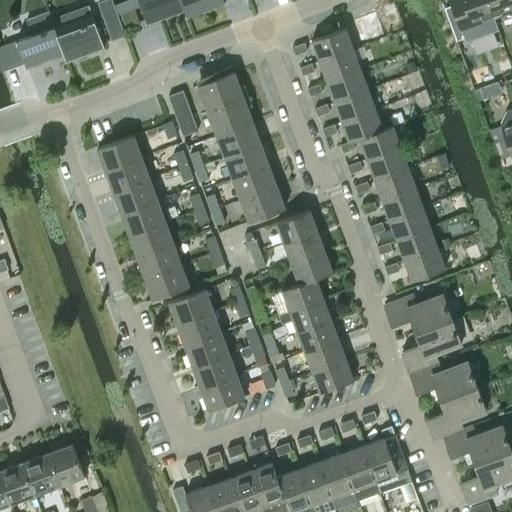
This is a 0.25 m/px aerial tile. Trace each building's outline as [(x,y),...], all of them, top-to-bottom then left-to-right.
[(137,0),(145,22),(182,9),(183,9),(179,0),(137,0)] [(179,0),(183,9),(182,9),(184,16),(224,2),(222,0),(179,0)] [(450,0),(454,10),(463,33),(466,41),(498,30),(493,18),(486,0),(450,0)] [(511,0),(486,0),(493,18),(511,10),(511,0)] [(64,13),(51,18),(57,32),(56,33),(63,52),(62,52),(65,60),(104,46),(100,35),(106,32),(101,19),(95,21),(89,4),(64,13)] [(401,27),(393,4),(380,9),(389,31),(401,27)] [(134,7),(120,12),(125,25),(139,20),(134,7)] [(56,33),(57,32),(51,18),(49,10),(25,18),(30,33),(16,39),(24,60),(25,65),(62,52),(63,52),(56,33)] [(116,12),(104,16),(113,40),(125,35),(116,12)] [(312,38),(319,59),(352,47),(344,27),(312,38)] [(295,54),(307,50),(304,42),(292,47),(295,54)] [(24,60),(18,43),(0,49),(0,65),(1,68),(24,60)] [(319,59),(326,79),(359,67),(352,47),(319,59)] [(508,60),(497,65),(501,76),(511,71),(511,70),(508,61),(508,60)] [(408,73),(416,70),(413,62),(405,65),(408,73)] [(303,74),(314,70),(311,63),(300,67),(303,74)] [(334,99),(367,87),(359,67),(326,79),(334,99)] [(234,71),(197,85),(216,135),(252,122),(234,71)] [(310,95),(322,90),(319,83),(307,87),(310,95)] [(374,107),(367,87),(334,99),(341,119),(374,107)] [(175,115),(190,109),(182,89),(168,95),(175,115)] [(318,115),(329,110),(327,103),(315,107),(318,115)] [(382,129),(381,128),(374,107),(341,119),(349,141),(349,142),(352,141),(359,138),(382,129)] [(511,157),(511,108),(508,110),(501,122),(502,125),(500,126),(503,132),(497,134),(505,157),(511,154),(511,157)] [(193,119),(190,109),(175,115),(179,124),(193,119)] [(400,111),(389,116),(392,124),(403,120),(400,111)] [(193,119),(179,124),(183,134),(197,129),(193,119)] [(168,137),(176,134),(171,120),(162,123),(168,137)] [(252,122),(216,135),(224,157),(260,144),(252,122)] [(325,135),(337,131),(334,123),(322,128),(325,135)] [(392,124),(381,128),(382,129),(359,138),(367,159),(400,146),(392,124)] [(97,148),(105,170),(141,157),(133,135),(97,148)] [(354,147),(352,141),(349,142),(349,141),(340,144),(343,152),(354,147)] [(260,144),(224,157),(232,178),(268,165),(260,144)] [(408,166),(400,146),(367,159),(374,179),(408,166)] [(179,166),(187,163),(182,150),(173,153),(179,166)] [(195,167),(203,164),(198,150),(190,154),(195,167)] [(149,179),(141,157),(105,170),(113,192),(149,179)] [(350,172),(362,168),(359,161),(348,165),(350,172)] [(192,177),(187,163),(179,166),(184,180),(192,177)] [(209,177),(203,164),(195,167),(200,181),(209,177)] [(268,165),(232,178),(240,200),(276,187),(268,165)] [(415,186),(408,166),(374,179),(381,199),(415,186)] [(157,200),(149,179),(113,192),(121,213),(157,200)] [(357,193),(369,188),(367,181),(355,185),(357,193)] [(422,206),(415,186),(381,199),(389,219),(422,206)] [(276,187),(240,200),(248,222),(284,208),(276,187)] [(194,209),(203,206),(198,192),(189,196),(194,209)] [(211,210),(219,207),(214,193),(206,196),(211,210)] [(165,221),(157,200),(121,213),(129,234),(165,221)] [(365,213),(377,208),(374,201),(362,205),(365,213)] [(208,220),(203,206),(194,209),(199,223),(208,220)] [(430,226),(422,206),(389,219),(396,239),(430,226)] [(224,220),(219,207),(211,210),(216,223),(224,220)] [(284,243),(317,231),(309,210),(276,222),(284,243)] [(173,243),(165,221),(129,234),(137,256),(173,243)] [(373,233),(384,229),(382,221),(370,226),(373,233)] [(437,247),(430,226),(396,239),(403,259),(437,247)] [(324,251),(317,231),(284,243),(291,263),(324,251)] [(210,252),(219,249),(214,235),(205,239),(210,252)] [(252,254),(260,251),(255,237),(247,240),(252,254)] [(380,253),(392,249),(389,242),(377,246),(380,253)] [(181,264),(173,243),(137,256),(145,277),(181,264)] [(437,247),(403,259),(411,279),(444,267),(437,247)] [(224,263),(219,249),(210,252),(215,266),(224,263)] [(265,265),(260,251),(252,254),(257,267),(265,265)] [(332,271),(324,251),(291,263),(299,283),(315,278),(332,271)] [(387,274),(399,269),(396,262),(385,266),(387,274)] [(181,264),(145,277),(153,299),(189,286),(181,264)] [(281,289),(289,310),(322,298),(315,278),(299,283),(281,289)] [(250,301),(259,298),(254,284),(245,288),(250,301)] [(235,302),(243,298),(238,285),(230,288),(235,302)] [(169,301),(177,323),(213,310),(205,288),(169,301)] [(413,293),(384,304),(392,326),(411,319),(416,332),(452,318),(442,293),(416,302),(413,293)] [(248,312),(243,298),(235,302),(240,315),(248,312)] [(264,311),(259,298),(250,301),(256,314),(264,311)] [(322,298),(289,310),(278,314),(282,324),(293,320),(297,331),(330,318),(322,298)] [(221,331),(213,310),(177,323),(185,345),(221,331)] [(337,339),(330,318),(297,331),(304,351),(337,339)] [(421,345),(402,352),(410,372),(438,361),(435,352),(461,343),(452,318),(416,332),(421,345)] [(260,328),(265,341),(273,338),(268,325),(260,328)] [(246,330),(251,344),(259,341),(254,327),(246,330)] [(229,353),(221,331),(185,345),(193,366),(229,353)] [(273,338),(265,341),(270,355),(278,352),(273,338)] [(345,359),(337,339),(304,351),(312,371),(345,359)] [(259,341),(251,344),(255,358),(264,355),(259,341)] [(237,374),(229,353),(193,366),(201,388),(237,374)] [(345,359),(312,371),(320,392),(353,380),(345,359)] [(438,361),(410,372),(417,393),(436,386),(441,399),(477,385),(467,360),(442,370),(438,361)] [(280,382),(288,379),(283,366),(275,369),(280,382)] [(266,387),(274,384),(269,370),(261,373),(266,387)] [(237,374),(201,388),(209,410),(245,396),(237,374)] [(293,393),(288,379),(280,382),(285,396),(293,393)] [(446,412),(427,419),(435,440),(442,437),(464,429),(463,428),(460,420),(486,410),(477,385),(441,399),(446,412)] [(0,411),(9,408),(4,395),(0,396),(0,411)] [(364,423),(377,418),(374,410),(361,415),(364,423)] [(343,431),(355,426),(352,419),(340,423),(343,431)] [(464,429),(442,437),(443,437),(444,437),(452,457),(469,451),(473,463),(511,449),(502,424),(476,434),(473,425),(463,428),(464,429)] [(321,439),(334,434),(331,426),(318,431),(321,439)] [(411,481),(391,426),(380,430),(383,438),(362,446),(379,493),(411,481)] [(300,446),(312,442),(310,434),(297,439),(300,446)] [(252,448),(265,443),(262,435),(249,440),(252,448)] [(278,454),(291,450),(288,442),(276,447),(278,454)] [(72,443),(47,452),(60,484),(73,479),(75,483),(86,479),(84,475),(77,457),(74,447),(72,443)] [(230,456),(243,451),(240,443),(227,448),(230,456)] [(379,493),(362,446),(341,454),(358,501),(379,493)] [(478,476),(462,483),(470,506),(498,496),(494,485),(511,478),(511,452),(511,449),(473,463),(478,476)] [(209,463),(222,459),(219,451),(206,456),(209,463)] [(47,452),(23,461),(35,494),(60,484),(47,452)] [(337,508),(358,501),(341,454),(320,461),(337,508)] [(188,472),(200,467),(197,459),(185,464),(188,472)] [(23,461),(0,469),(0,474),(11,503),(35,494),(23,461)] [(326,511),(337,508),(320,461),(298,469),(311,505),(313,511),(326,511)] [(250,471),(263,507),(264,511),(287,511),(289,511),(284,499),(285,499),(277,477),(278,476),(273,463),(250,471)] [(278,476),(277,477),(285,499),(284,499),(289,511),(313,511),(311,505),(298,469),(278,476)] [(250,471),(229,479),(240,511),(264,511),(263,507),(250,471)] [(0,474),(0,506),(11,503),(0,474)] [(240,511),(229,479),(207,487),(216,511),(240,511)] [(216,511),(207,487),(185,495),(182,486),(173,490),(180,511),(182,511),(190,509),(191,511),(216,511)] [(97,511),(92,496),(81,500),(85,511),(97,511)] [(471,509),(472,511),(491,511),(488,503),(471,509)]
